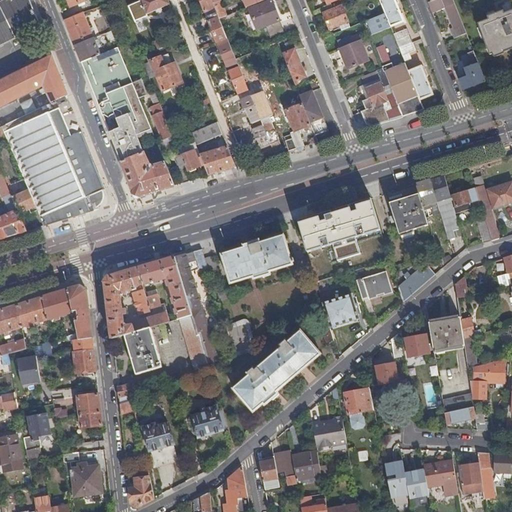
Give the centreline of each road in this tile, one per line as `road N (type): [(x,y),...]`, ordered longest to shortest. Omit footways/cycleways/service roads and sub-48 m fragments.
road 1 (primary): [(92,259),(511,130)]
road 2 (residential): [(243,452),(469,258),(511,244)]
road 3 (residential): [(92,259),(121,511)]
road 4 (residential): [(47,0),(129,221)]
road 5 (residential): [(172,0),(248,186)]
road 6 (residential): [(295,0),(356,155)]
road 7 (residential): [(464,122),(420,0)]
road 8 (residential): [(511,444),(410,438),(405,416)]
